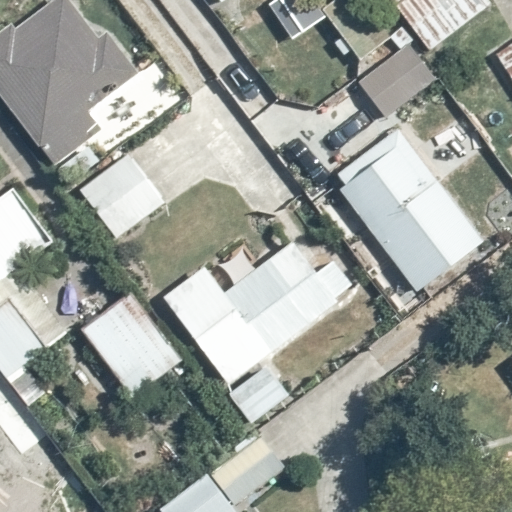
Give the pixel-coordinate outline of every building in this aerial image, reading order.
[(90,110),(144,67),(110,25),(101,31),(75,0),(53,0),(39,12),(30,0),(29,0),(0,23),(0,93),(56,163),(103,125),(90,110)] [(317,0),(267,0),(265,2),(291,42),(329,18),(317,0)] [(495,0),(398,0),(435,52),(499,4),(495,0)] [(444,79),(418,42),(366,81),(392,119),(444,79)] [(511,45),(502,52),(511,68),(511,45)] [(339,180),(430,294),(493,242),(400,130),(339,180)] [(0,276),(45,244),(10,195),(0,201),(0,276)] [(298,393),(271,357),(347,300),(302,238),(267,264),(241,229),(162,288),(262,420),(298,393)] [(0,304),(0,368),(25,404),(44,391),(25,364),(70,333),(34,281),(0,304)] [(194,362),(138,284),(84,323),(139,403),(194,362)] [(164,506),(168,511),(242,511),(271,493),(265,485),(325,446),(311,424),(278,446),(271,435),(164,506)] [(511,511),(511,499),(501,511),(511,511)]
